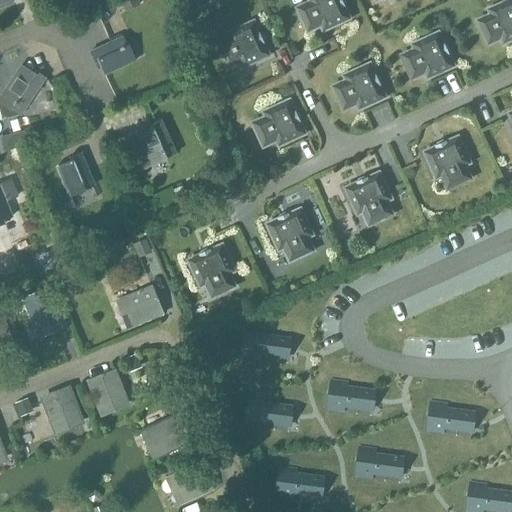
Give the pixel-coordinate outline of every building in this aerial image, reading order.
[(0,0),(0,10),(13,5),(10,0),(0,0)] [(217,0),(195,0),(205,20),(223,12),(217,0)] [(316,17),(323,32),(351,20),(341,0),(308,0),(315,13),(314,14),(315,17),(316,17)] [(504,45),(511,40),(511,0),(510,0),(488,10),(495,26),(494,26),(495,30),(497,29),(504,45)] [(236,53),(243,69),(270,56),(254,22),(227,34),(234,50),(233,50),(235,54),(236,53)] [(427,80),(455,67),(439,33),(412,45),(419,61),(418,61),(419,65),(420,64),(427,80)] [(135,62),(128,46),(127,47),(122,36),(89,51),(94,63),(98,62),(104,76),(135,62)] [(359,111),(386,99),(370,64),(343,76),(350,92),(349,92),(351,96),(352,95),(359,111)] [(34,71),(32,74),(20,65),(0,94),(0,120),(18,116),(19,117),(46,79),(34,71)] [(279,147),(306,135),(290,101),(263,113),(270,128),(269,129),(271,132),(272,132),(279,147)] [(137,136),(143,149),(132,153),(140,171),(168,159),(167,158),(177,153),(163,121),(150,126),(151,129),(137,136)] [(458,137),(424,153),(436,180),(452,173),(452,174),(456,172),(455,171),(471,164),(458,137)] [(68,198),(85,192),(85,191),(95,186),(81,153),(68,157),(70,161),(55,167),(68,198)] [(379,173),(345,189),(357,216),(373,209),(373,210),(377,208),(376,207),(392,200),(379,173)] [(0,222),(13,217),(6,202),(17,197),(10,180),(0,184),(0,222)] [(298,243),(313,236),(301,209),(266,225),(279,252),(294,245),(295,246),(298,244),(298,243)] [(219,279),(235,272),(222,245),(188,261),(200,288),(216,281),(216,282),(220,281),(219,279)] [(51,285),(22,298),(39,338),(68,326),(51,285)] [(154,287),(118,300),(128,329),(165,315),(154,287)] [(0,355),(16,349),(2,311),(0,311),(0,355)] [(291,360),(294,338),(249,331),(245,353),(291,360)] [(88,382),(102,418),(132,407),(117,370),(88,382)] [(378,390),(335,383),(332,405),(375,412),(378,390)] [(86,425),(71,387),(41,399),(56,437),(86,425)] [(296,405),(253,399),(250,421),(293,427),(296,405)] [(478,411),(434,404),(431,426),(474,433),(478,411)] [(154,461),(194,443),(180,413),(140,432),(154,461)] [(407,456),(364,450),(361,472),(404,478),(407,456)] [(179,508),(215,491),(202,463),(166,480),(179,508)] [(327,477),(284,470),(281,492),(324,499),(327,477)] [(511,511),(511,490),(472,485),(469,507),(505,511),(511,511)]
